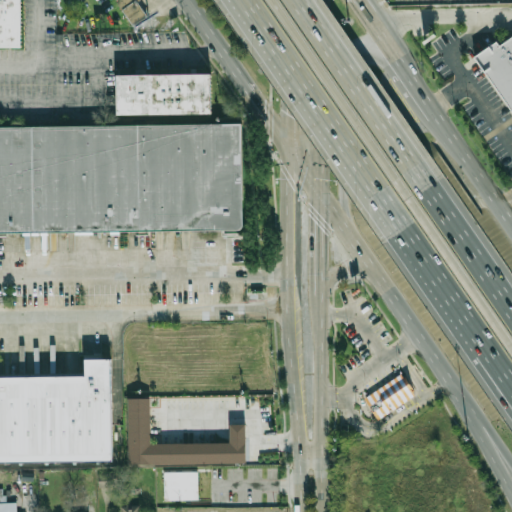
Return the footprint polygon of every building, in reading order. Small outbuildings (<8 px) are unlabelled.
[(0,0),(18,0),(19,46),(0,46),(0,0)] [(116,0),(132,26),(147,17),(136,0),(116,0)] [(511,33),(497,43),(495,40),(473,55),(511,111),(511,33)] [(115,75),(208,73),(209,112),(116,114),(115,75)] [(0,125),(240,125),(242,229),(0,233),(0,125)] [(0,376),(89,376),(89,358),(114,358),(114,376),(115,459),(0,460),(0,376)] [(402,374),(417,395),(380,420),(366,398),(402,374)] [(232,443),(232,424),(246,424),(247,461),(130,463),(130,398),(152,398),(153,444),(232,443)] [(164,468),(199,468),(199,498),(164,499),(164,468)] [(17,511),(17,502),(0,502),(0,511),(17,511)]
